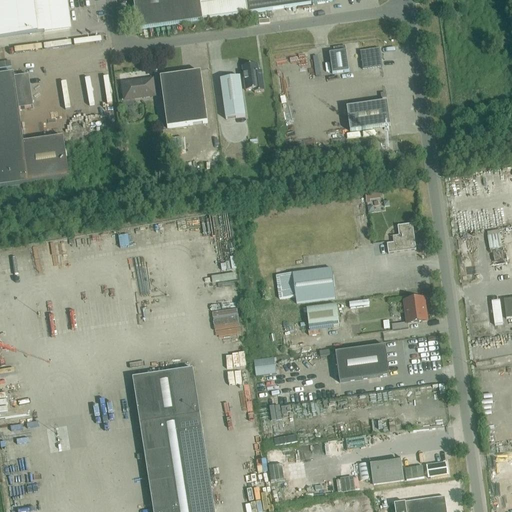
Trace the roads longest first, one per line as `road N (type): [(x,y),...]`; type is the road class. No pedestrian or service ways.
road 1 (unclassified): [(480,511),(410,7)]
road 2 (unclassified): [(410,7),(129,46),(120,38),(114,0)]
